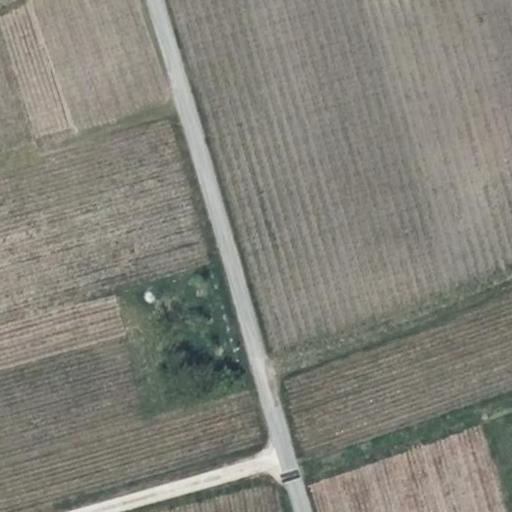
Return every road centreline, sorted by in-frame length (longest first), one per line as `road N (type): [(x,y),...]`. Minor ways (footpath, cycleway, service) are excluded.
road 1 (track): [(308,511),(165,0)]
road 2 (track): [(270,376),(511,275)]
road 3 (track): [(0,161),(193,100)]
road 4 (track): [(102,511),(293,457)]
